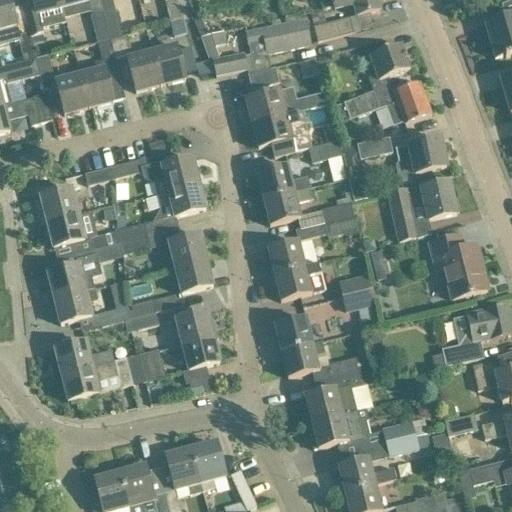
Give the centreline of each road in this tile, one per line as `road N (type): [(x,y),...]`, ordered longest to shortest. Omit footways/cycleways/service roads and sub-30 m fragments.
road 1 (residential): [(255,430),(223,150),(206,124),(165,122),(0,171)]
road 2 (residential): [(511,240),(423,0)]
road 3 (residential): [(255,430),(221,411),(64,445)]
